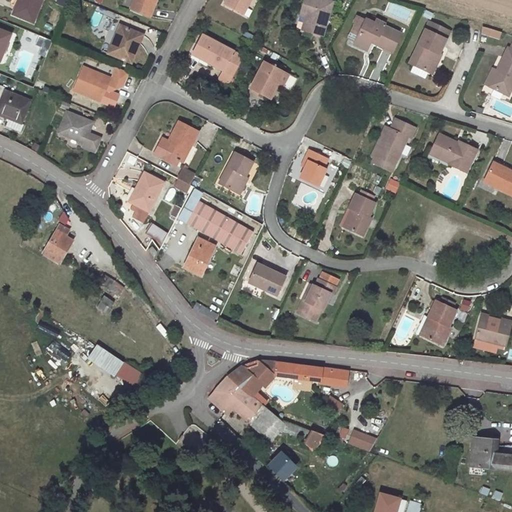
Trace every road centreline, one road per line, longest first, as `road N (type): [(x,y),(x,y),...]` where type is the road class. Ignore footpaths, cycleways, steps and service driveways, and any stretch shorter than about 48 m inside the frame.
road 1 (residential): [(286,149),(271,216),(279,235),(324,258),(408,261),(465,284),(497,275),(511,254)]
road 2 (unclassified): [(511,378),(222,342)]
road 3 (residential): [(445,109),(331,82),(286,149)]
road 4 (unclassified): [(222,342),(199,330),(87,201)]
road 5 (residential): [(61,511),(126,421),(188,393)]
road 6 (residential): [(188,393),(304,511)]
road 7 (residential): [(150,82),(286,149)]
road 8 (residential): [(87,201),(150,82)]
